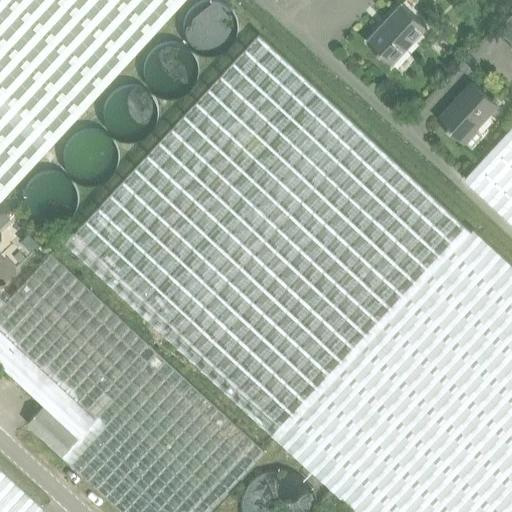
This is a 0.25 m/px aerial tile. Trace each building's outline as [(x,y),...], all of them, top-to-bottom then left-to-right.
[(0,0),(0,195),(175,0),(0,0)] [(427,25),(402,3),(367,41),(391,64),(427,25)] [(234,40),(235,35),(234,30),(233,25),(230,20),(227,16),(223,13),(219,11),(214,9),(209,9),(204,9),(199,11),(194,13),(190,16),(187,20),(185,25),(183,30),(183,35),(183,40),(185,45),(187,49),(190,53),(194,56),(199,59),(204,60),(209,61),(214,60),(219,59),(223,56),(227,53),(230,49),(233,45),(234,40)] [(511,12),(499,28),(511,39),(511,12)] [(145,151),(63,239),(117,289),(275,436),(276,437),(277,437),(357,511),(511,511),(511,262),(493,245),(472,226),(470,228),(372,137),(256,29),(145,151)] [(193,84),(193,79),(193,74),(192,69),(189,65),(186,61),(183,58),(178,55),(174,54),(169,53),(164,53),(159,54),(154,56),(150,59),(147,63),(144,67),(142,71),(142,76),(142,81),(142,86),(144,91),(147,95),(150,98),(154,101),(159,103),(164,104),(169,105),(174,104),(178,102),(183,100),(186,97),(189,93),(192,88),(193,84)] [(471,82),(439,118),(463,140),(464,140),(472,147),(483,134),(475,127),(496,105),(471,82)] [(152,127),(153,121),(152,116),(150,111),(148,106),(144,102),(140,99),(135,97),(129,96),(124,96),(119,97),(114,99),(109,102),(106,106),(103,111),(101,116),(101,121),(101,127),(103,132),(106,137),(109,141),(114,144),(119,146),(124,147),(129,147),(135,146),(140,144),(144,141),(148,137),(150,132),(152,127)] [(511,127),(466,177),(511,220),(511,127)] [(115,168),(115,163),(115,158),(113,153),(111,148),(107,144),(103,141),(98,139),(93,137),(88,137),(83,138),(78,140),(73,143),(70,146),(67,150),(65,155),(63,160),(63,166),(65,171),(67,176),(70,180),(73,184),(78,186),(83,188),(88,189),(93,189),(98,187),(103,185),(107,182),(111,178),(113,173),(115,168)] [(76,209),(77,204),(76,199),(75,194),(72,190),(69,186),(65,183),(61,180),(56,179),(51,178),(46,179),(41,180),(36,183),(32,186),(29,190),(27,194),(25,199),(25,204),(25,209),(27,214),(29,219),(32,223),(36,226),(41,228),(46,230),(51,230),(56,230),(61,228),(65,226),(69,223),(72,219),(75,214),(76,209)] [(0,227),(9,218),(2,211),(0,213),(0,227)] [(17,289),(0,308),(0,327),(97,417),(62,455),(122,511),(206,511),(264,450),(51,253),(17,289)] [(0,363),(44,405),(27,423),(62,455),(97,417),(0,327),(0,363)] [(316,511),(318,507),(316,496),(311,485),(303,476),(292,471),(280,468),(268,470),(258,475),(249,483),(243,494),(241,506),(242,511),(316,511)] [(0,511),(38,511),(42,508),(0,469),(0,511)]
